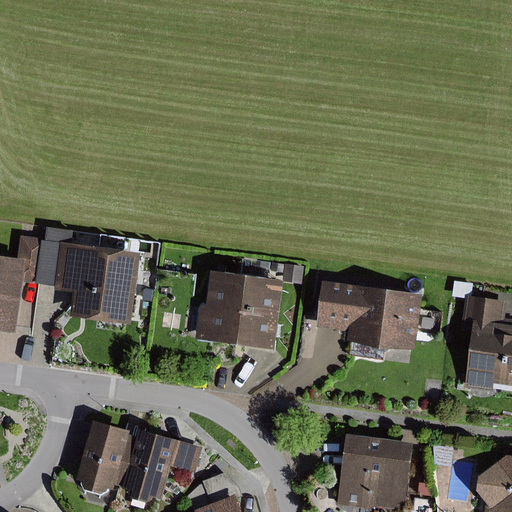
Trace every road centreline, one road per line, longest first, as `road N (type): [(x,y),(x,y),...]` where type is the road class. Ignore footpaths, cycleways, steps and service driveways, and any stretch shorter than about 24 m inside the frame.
road 1 (residential): [(66,384),(211,407),(272,459),(293,511)]
road 2 (residential): [(66,384),(42,467),(0,504)]
